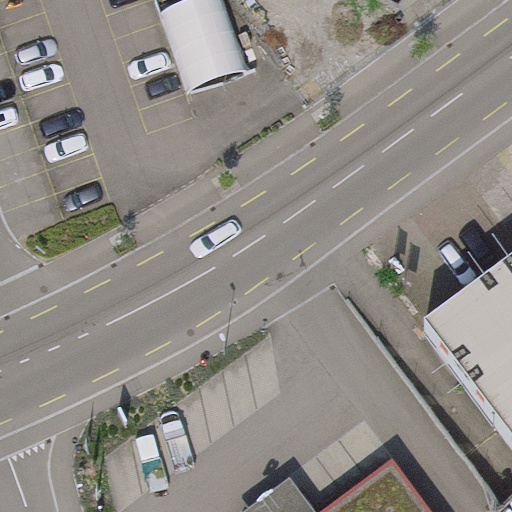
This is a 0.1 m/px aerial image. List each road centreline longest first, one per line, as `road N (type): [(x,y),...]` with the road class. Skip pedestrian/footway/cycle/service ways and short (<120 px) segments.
road 1 (tertiary): [(4,382),(165,300),(285,225),(511,59)]
road 2 (residential): [(4,382),(34,511)]
